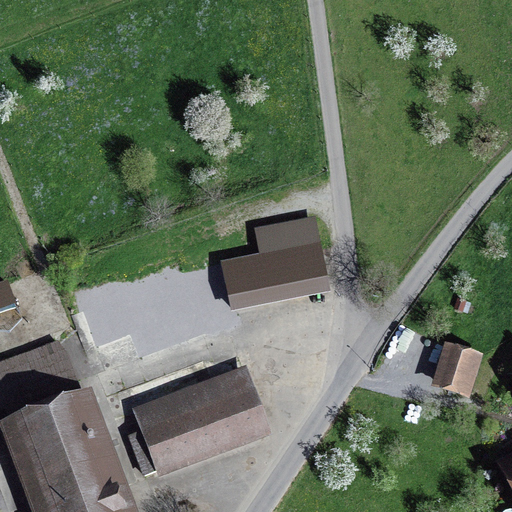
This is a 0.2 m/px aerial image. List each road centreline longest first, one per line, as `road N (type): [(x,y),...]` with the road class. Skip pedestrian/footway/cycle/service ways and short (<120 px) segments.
road 1 (unclassified): [(314,0),(362,350)]
road 2 (residential): [(511,159),(362,350)]
road 3 (residential): [(362,350),(257,511)]
